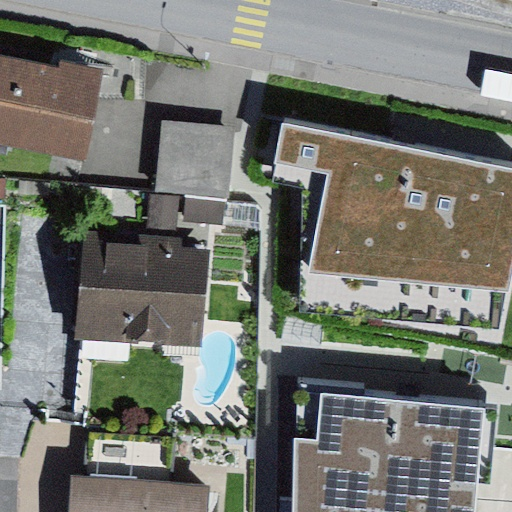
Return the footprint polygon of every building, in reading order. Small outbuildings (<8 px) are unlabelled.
[(60,52),(0,39),(0,124),(88,142),(105,55),(61,47),(60,52)] [(164,111),(156,182),(228,190),(236,120),(164,111)] [(506,347),(511,319),(511,170),(276,119),(258,199),(290,205),(289,327),(506,347)] [(179,192),(152,190),(149,221),(176,224),(179,192)] [(226,197),(186,193),(184,217),(223,221),(226,197)] [(211,240),(86,226),(75,327),(200,341),(211,240)] [(288,384),(286,511),(473,511),(482,407),(288,384)] [(206,511),(210,476),(74,465),(69,511),(206,511)]
